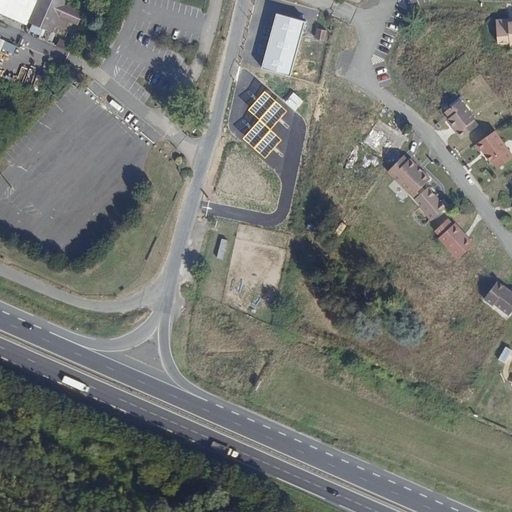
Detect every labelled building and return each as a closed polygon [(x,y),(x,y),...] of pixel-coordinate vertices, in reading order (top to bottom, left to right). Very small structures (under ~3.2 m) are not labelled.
[(38,0),(0,0),(0,14),(27,26),(29,22),(38,0)] [(38,0),(29,22),(52,32),(55,27),(64,31),(69,21),(79,25),(84,12),(66,5),(68,0),(38,0)] [(305,21),(277,13),(262,68),(291,76),(305,21)] [(511,21),(509,22),(507,19),(498,20),(496,23),(498,43),(510,42),(511,44),(511,21)] [(316,39),(325,41),(327,30),(317,29),(316,39)] [(60,39),(57,46),(70,52),(73,45),(60,39)] [(56,61),(54,66),(61,69),(63,64),(56,61)] [(356,101),(357,100),(342,91),(340,95),(355,103),(356,101)] [(365,106),(356,101),(355,103),(340,95),(330,112),(362,131),(373,112),(364,107),(365,106)] [(460,100),(462,102),(464,101),(461,96),(449,105),(451,107),(460,100)] [(457,131),(456,132),(461,139),(478,125),(474,120),(475,119),(462,102),(460,100),(451,107),(445,112),(450,117),(448,119),(453,125),(457,131)] [(386,130),(387,129),(377,122),(363,141),(387,158),(388,156),(391,158),(395,157),(397,154),(396,151),(404,140),(397,135),(396,137),(386,130)] [(397,135),(387,129),(386,130),(396,137),(397,135)] [(511,154),(495,130),(475,145),(480,152),(482,150),(490,162),(492,161),(498,168),(511,158),(511,154)] [(430,179),(410,158),(408,160),(404,155),(389,170),(400,181),(400,184),(405,188),(407,188),(408,189),(408,192),(413,196),(430,179)] [(388,171),(400,184),(400,181),(389,170),(388,171)] [(447,207),(441,200),(440,201),(428,187),(415,199),(425,211),(424,212),(431,220),(447,207)] [(463,236),(465,234),(455,223),(453,224),(448,219),(435,230),(440,236),(439,238),(458,259),(472,246),(463,236)] [(474,244),(465,234),(463,236),(472,246),(474,244)] [(511,291),(498,281),(484,298),(493,306),(494,304),(509,315),(511,311),(511,291)]
